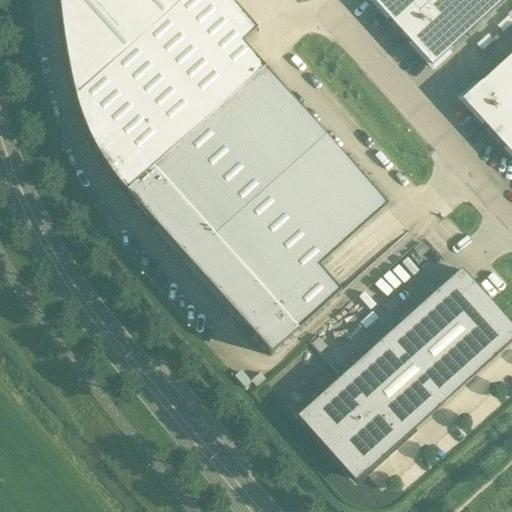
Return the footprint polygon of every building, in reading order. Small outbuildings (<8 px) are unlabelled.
[(57,0),(58,6),(59,12),(60,19),(61,30),(63,41),(64,51),(65,58),(66,64),(67,68),(68,71),(69,77),(70,80),(70,83),(72,90),(73,97),(76,107),(79,117),(82,124),(84,130),(87,136),(88,140),(92,147),(96,154),(100,161),(106,170),(110,176),(118,185),(125,194),(263,71),(241,45),(256,32),(226,0),(57,0)] [(370,0),(399,32),(434,0),(370,0)] [(434,0),(399,32),(432,68),(506,0),(434,0)] [(511,120),(511,54),(461,100),(494,137),(511,120)] [(263,71),(125,194),(271,357),(340,295),(317,270),(386,208),(263,71)] [(511,120),(494,137),(511,156),(511,120)] [(511,343),(511,327),(461,271),(296,418),(355,484),(511,343)]
